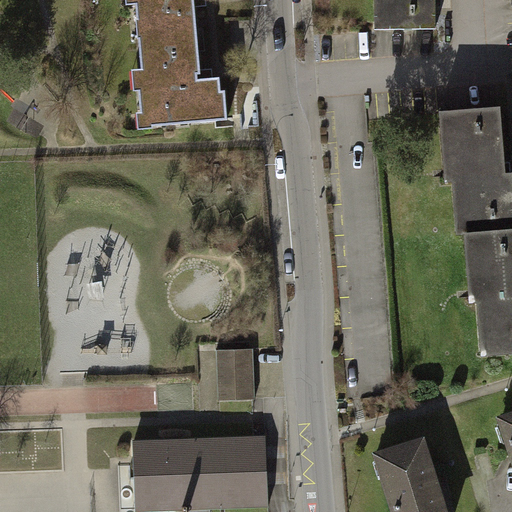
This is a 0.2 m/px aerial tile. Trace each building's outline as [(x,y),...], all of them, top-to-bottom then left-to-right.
[(127,0),(140,123),(219,115),(215,73),(192,76),(184,0),(127,0)] [(374,0),(375,28),(433,27),(432,0),(374,0)] [(458,234),(465,234),(511,233),(511,171),(500,172),(498,107),(440,109),(442,177),(456,176),(458,234)] [(511,233),(465,234),(468,304),(476,304),(478,353),(511,352),(511,233)] [(249,350),(211,351),(212,403),(251,401),(249,350)] [(197,406),(195,381),(161,384),(164,409),(197,406)] [(438,511),(413,435),(369,450),(389,511),(438,511)] [(266,439),(135,444),(138,508),(183,506),(182,511),(210,511),(210,505),(269,503),(266,439)]
